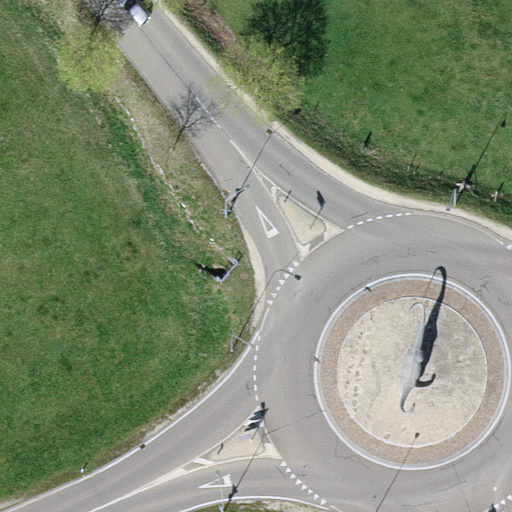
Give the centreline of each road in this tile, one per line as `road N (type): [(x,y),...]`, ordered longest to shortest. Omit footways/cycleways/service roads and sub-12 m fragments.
road 1 (tertiary): [(114,0),(337,273)]
road 2 (secondary): [(297,425),(89,511)]
road 3 (secondary): [(297,425),(317,458),(347,484),(383,499),(460,494)]
road 4 (secondary): [(511,292),(445,250),(407,247),(337,273)]
road 5 (secondary): [(337,273),(308,303),(290,342),(286,384),(297,425)]
